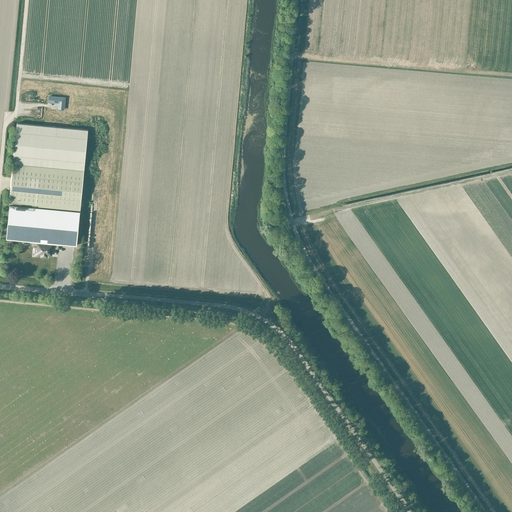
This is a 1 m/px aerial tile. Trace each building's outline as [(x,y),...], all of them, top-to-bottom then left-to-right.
[(49,96),(48,102),(58,103),(58,109),(64,109),(65,99),(59,98),(59,97),(49,96)] [(17,123),(13,163),(84,170),(84,169),(88,130),(63,127),(17,123)] [(13,163),(9,203),(71,209),(80,210),(82,186),(84,170),(13,163)] [(9,204),(6,238),(34,241),(58,243),(77,245),(80,211),(9,204)] [(34,241),(33,245),(35,245),(37,245),(37,247),(38,247),(37,254),(41,255),(47,256),(47,254),(51,254),(52,248),(52,247),(54,247),(54,248),(58,248),(58,243),(34,241)]
